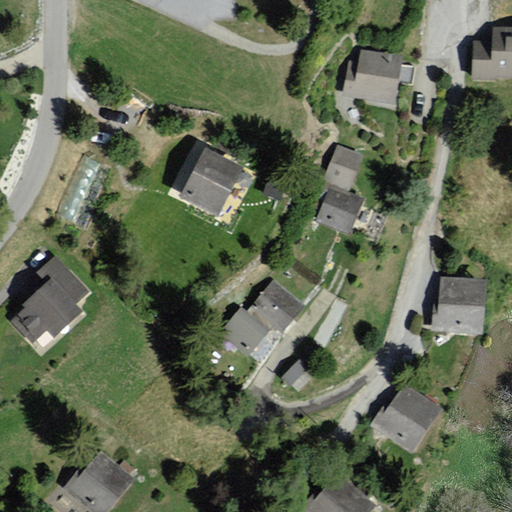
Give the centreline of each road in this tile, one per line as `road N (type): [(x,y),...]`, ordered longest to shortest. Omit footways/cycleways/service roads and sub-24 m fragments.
road 1 (residential): [(452,0),(443,137),(390,348),(361,378),(300,406),(263,402),(257,392),(287,344)]
road 2 (residential): [(55,0),(39,162),(0,225)]
